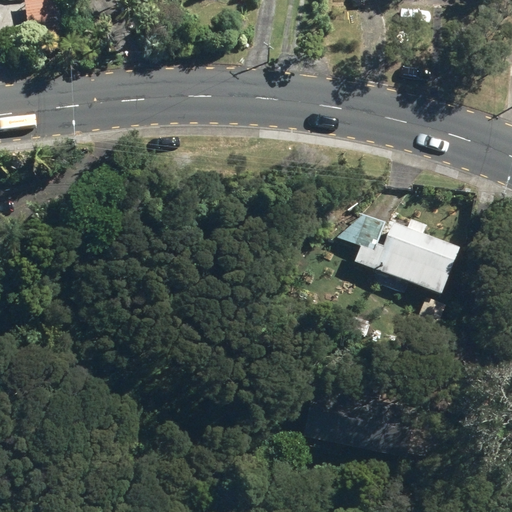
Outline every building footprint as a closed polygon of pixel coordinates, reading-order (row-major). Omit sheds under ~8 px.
[(32,0),(37,33),(69,29),(65,0),(32,0)] [(362,263),(453,296),(469,248),(431,235),(434,226),(419,220),(416,229),(400,223),(391,247),(385,244),(393,224),(356,212),(345,241),(367,249),(362,263)] [(419,328),(440,336),(451,306),(430,298),(419,328)] [(352,328),(368,334),(373,323),(357,316),(352,328)] [(385,331),(406,337),(411,324),(390,318),(385,331)] [(449,460),(456,423),(426,418),(426,415),(327,395),(318,440),(417,459),(418,455),(449,460)]
